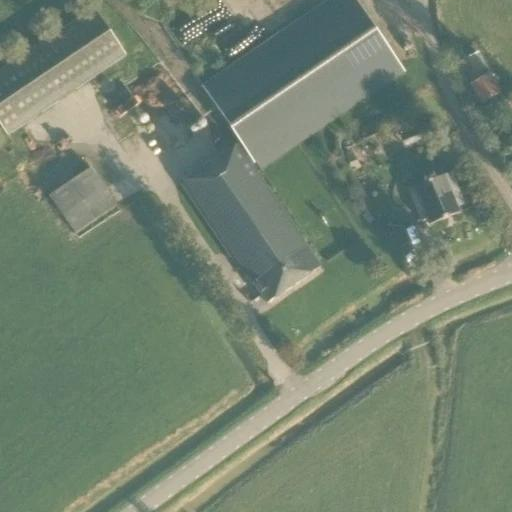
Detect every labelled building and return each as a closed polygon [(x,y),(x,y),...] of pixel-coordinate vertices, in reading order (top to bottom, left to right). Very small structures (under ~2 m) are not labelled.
[(242,141),(181,183),(240,269),(243,267),(268,304),(321,268),(256,173),(404,73),(354,0),(328,0),(203,85),(242,141)] [(0,70),(0,124),(7,134),(126,55),(94,7),(0,70)] [(453,66),(464,87),(470,84),(481,103),(500,93),(490,74),(489,74),(477,53),(453,66)] [(395,139),(402,155),(431,142),(425,126),(395,139)] [(464,205),(446,161),(404,178),(422,223),(429,220),(431,226),(461,214),(458,207),(464,205)] [(49,195),(75,233),(116,205),(91,167),(49,195)]
